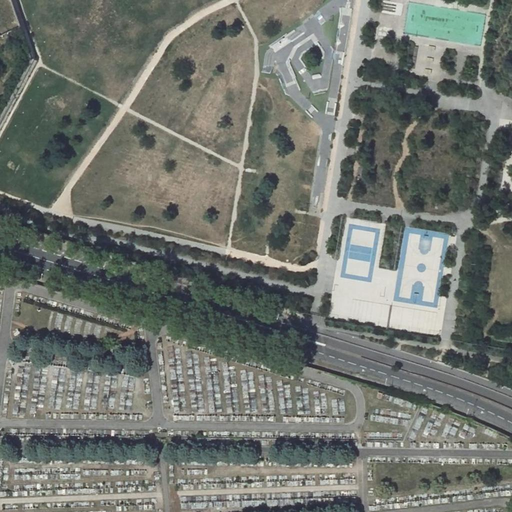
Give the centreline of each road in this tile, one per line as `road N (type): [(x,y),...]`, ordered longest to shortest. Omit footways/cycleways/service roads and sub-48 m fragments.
road 1 (primary): [(313,343),(0,246)]
road 2 (primary): [(313,343),(511,422)]
road 3 (primary): [(511,402),(362,350),(313,343)]
